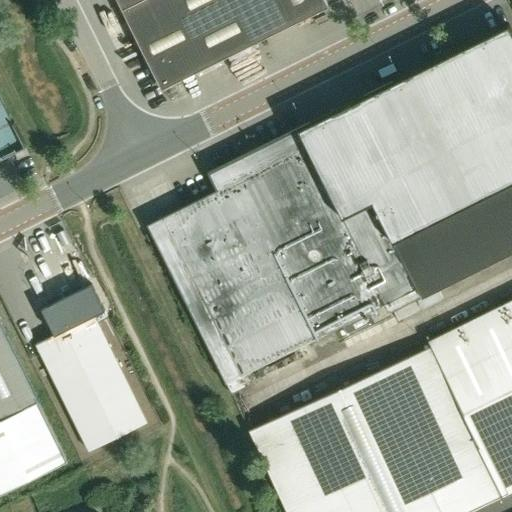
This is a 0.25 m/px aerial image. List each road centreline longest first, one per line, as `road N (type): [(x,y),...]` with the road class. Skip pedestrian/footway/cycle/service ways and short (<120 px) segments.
road 1 (unclassified): [(139,157),(463,0)]
road 2 (unclassified): [(139,157),(63,0)]
road 3 (unclassified): [(0,226),(139,157)]
